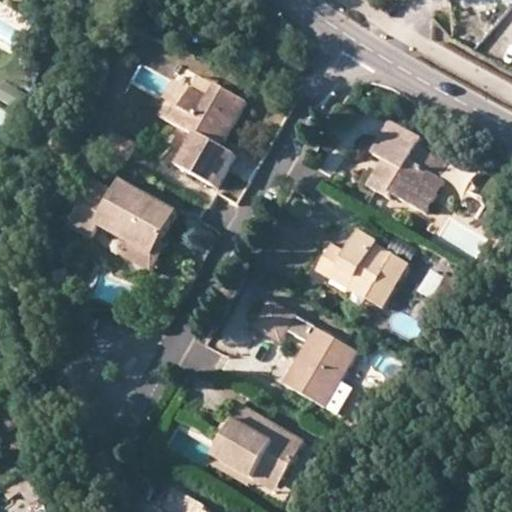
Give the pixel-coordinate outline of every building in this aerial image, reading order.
[(33,97),(8,85),(1,99),(26,111),(33,97)] [(250,102),(219,85),(211,99),(198,92),(188,110),(180,125),(199,135),(181,168),(221,190),(239,156),(225,148),(250,102)] [(180,125),(188,110),(175,103),(167,118),(180,125)] [(425,143),(393,125),(375,156),(386,161),(370,188),(392,201),(395,196),(428,215),(447,182),(443,180),(452,164),(423,147),(425,143)] [(141,148),(119,136),(111,151),(133,163),(141,148)] [(157,259),(165,245),(182,216),(125,183),(118,196),(96,182),(71,229),(94,242),(102,228),(135,247),(157,259)] [(376,253),(379,248),(380,245),(362,235),(350,257),(336,249),(321,276),(335,283),(341,272),(359,282),(352,293),(387,312),(412,267),(397,258),(394,263),(376,253)] [(172,249),(165,245),(157,259),(135,247),(128,260),(157,276),(172,249)] [(397,258),(379,248),(376,253),(394,263),(397,258)] [(68,268),(52,272),(58,294),(77,302),(68,268)] [(419,296),(434,302),(444,278),(429,271),(419,296)] [(335,283),(352,293),(359,282),(341,272),(335,283)] [(301,363),(287,387),(330,410),(344,386),(361,354),(273,305),(259,331),(285,346),(291,334),(311,345),(301,363)] [(81,325),(96,331),(100,322),(85,315),(81,325)] [(282,384),(287,387),(301,363),(295,360),(282,384)] [(353,391),(344,386),(330,410),(339,415),(353,391)] [(239,425),(229,443),(219,460),(257,481),(264,468),(287,481),(308,444),(240,406),(232,420),(239,425)] [(222,438),(229,443),(239,425),(232,420),(222,438)] [(252,488),(257,481),(219,460),(215,467),(252,488)] [(279,494),(287,481),(264,468),(257,481),(279,494)] [(210,511),(211,511),(179,492),(168,511),(169,511),(210,511)]
